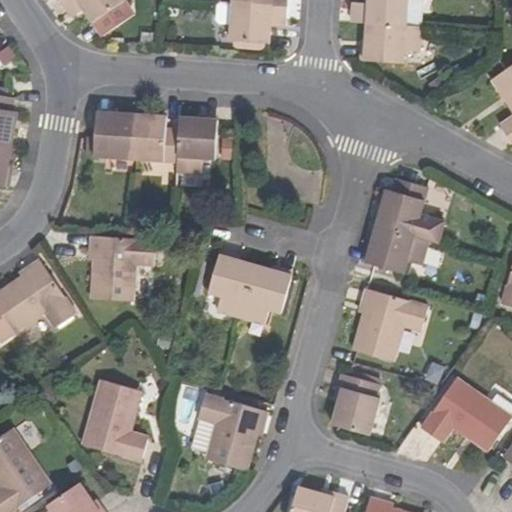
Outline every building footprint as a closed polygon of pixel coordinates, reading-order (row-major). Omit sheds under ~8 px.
[(121,0),(58,0),(58,1),(69,17),(83,9),(93,24),(124,3),(121,0)] [(353,0),(352,16),(368,17),(422,20),(423,0),(353,0)] [(222,24),(233,26),(235,4),(219,2),(218,21),(222,24)] [(252,44),(266,44),(270,44),(271,26),(287,27),(288,7),(235,4),(233,26),(232,40),(238,50),(252,51),(252,44)] [(422,20),(368,17),(366,54),(406,57),(407,44),(423,45),(424,21),(422,20)] [(267,46),(266,44),(252,44),(252,51),(262,52),(264,51),(266,49),(267,46)] [(511,138),(511,57),(485,76),(509,113),(494,122),(508,142),(511,138)] [(0,149),(9,151),(16,114),(12,112),(14,100),(3,98),(4,92),(0,91),(0,149)] [(112,117),(95,115),(92,156),(135,160),(138,114),(112,112),(112,117)] [(138,114),(135,160),(175,163),(177,129),(164,128),(164,115),(138,114)] [(215,159),(216,120),(178,117),(177,129),(175,163),(175,172),(199,174),(200,158),(215,159)] [(0,149),(0,186),(3,187),(9,151),(0,149)] [(419,213),(426,187),(394,178),(391,189),(384,188),(375,225),(427,240),(436,243),(442,220),(434,218),(419,213)] [(406,259),(420,264),(427,240),(375,225),(365,261),(402,272),(406,259)] [(152,267),(155,241),(89,236),(87,253),(93,254),(89,297),(131,302),(135,266),(152,267)] [(221,293),(217,308),(241,315),(255,263),(220,253),(209,290),(221,293)] [(511,258),(500,298),(511,302),(511,258)] [(0,342),(41,314),(50,329),(72,314),(35,260),(20,270),(23,275),(0,290),(0,342)] [(255,263),(241,315),(264,321),(268,307),(282,311),(292,274),(255,263)] [(361,309),(349,351),(390,363),(400,330),(418,334),(426,308),(362,290),(357,307),(361,309)] [(373,397),(377,387),(338,375),(334,387),(339,389),(329,423),(365,434),(376,400),(373,397)] [(454,377),(419,426),(441,441),(452,426),(486,449),(509,415),(454,377)] [(129,432),(140,393),(99,382),(81,445),(141,462),(148,438),(129,432)] [(263,426),(267,411),(203,393),(197,419),(215,424),(206,459),(246,470),(258,426),(263,426)] [(0,511),(11,511),(50,487),(13,431),(0,440),(0,487),(1,489),(0,490),(0,511)] [(511,443),(502,458),(511,464),(511,443)] [(100,511),(82,484),(50,506),(53,511),(100,511)] [(344,511),(348,498),(334,494),(333,500),(298,491),(292,511),(344,511)] [(399,511),(386,508),(387,504),(371,499),(366,511),(399,511)]
